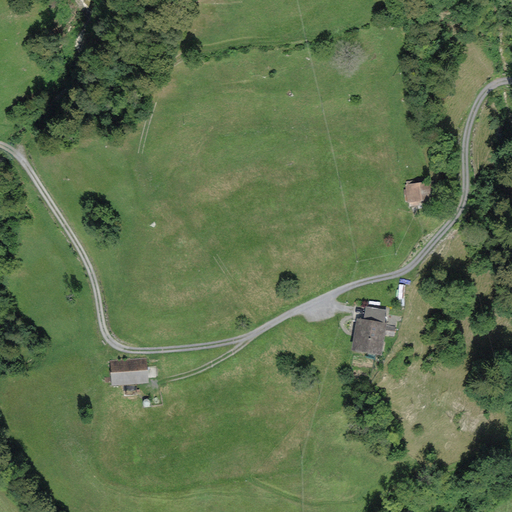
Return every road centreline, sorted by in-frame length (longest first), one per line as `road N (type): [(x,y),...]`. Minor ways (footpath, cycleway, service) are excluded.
road 1 (track): [(511,80),(484,85),(465,140),(461,207),(408,269),(207,346),(126,350),(110,340),(80,247),(18,155),(0,145)]
road 2 (track): [(511,447),(407,479),(367,511)]
